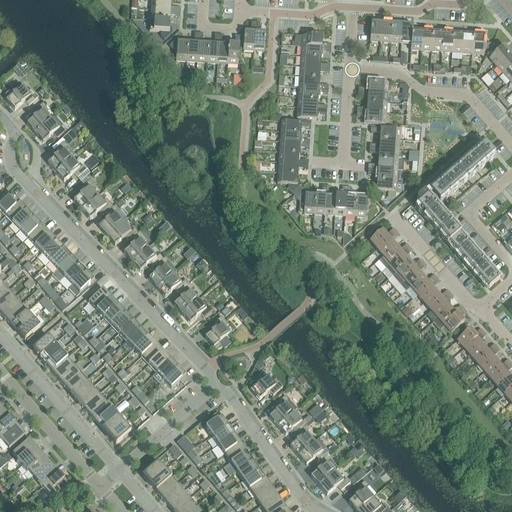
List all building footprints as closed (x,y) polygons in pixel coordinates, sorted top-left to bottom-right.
[(152,1),(151,11),(181,13),(181,9),(171,8),(172,2),(152,1)] [(151,11),(150,22),(170,23),(171,17),(180,18),(181,13),(151,11)] [(170,23),(150,22),(150,32),(161,33),(161,37),(164,41),(172,34),(172,29),(170,29),(170,23)] [(243,52),(254,53),(256,23),(252,23),(251,32),(245,32),(243,52)] [(256,23),(254,53),(265,53),(266,33),(260,33),(260,23),(256,23)] [(370,43),(381,43),(382,23),(372,23),(370,43)] [(381,43),(391,44),(392,24),(382,23),(381,43)] [(391,44),(401,45),(402,25),(392,24),(391,44)] [(411,46),(412,32),(412,26),(402,25),(401,45),(411,46)] [(411,52),(421,52),(422,32),(412,32),(411,46),(411,52)] [(421,52),(431,53),(432,33),(422,32),(421,52)] [(431,53),(441,54),(443,34),(432,33),(431,53)] [(187,63),(197,64),(199,34),(195,34),(194,43),(188,43),(187,63)] [(197,64),(207,65),(209,44),(203,44),(203,34),(199,34),(197,64)] [(441,54),(451,54),(453,34),(443,34),(441,54)] [(451,54),(462,55),(463,35),(453,34),(451,54)] [(207,65),(217,65),(219,35),(215,35),(214,45),(209,44),(207,65)] [(217,65),(228,66),(229,46),(223,45),(224,36),(219,35),(217,65)] [(462,55),(472,56),(473,36),(463,35),(462,55)] [(154,36),(148,41),(157,51),(163,46),(154,36)] [(483,50),(490,50),(493,44),(483,44),(484,36),(473,36),(472,56),(483,56),(483,50)] [(229,46),(228,66),(238,67),(240,37),(235,37),(235,46),(229,46)] [(302,42),(302,48),(331,50),(331,45),(322,45),(322,38),(302,37),(302,42)] [(176,62),(187,63),(188,43),(182,43),(183,40),(177,40),(169,47),(173,51),(177,51),(176,62)] [(490,50),(487,57),(490,60),(497,68),(511,55),(504,46),(499,51),(493,44),(490,50)] [(302,48),(301,58),(321,59),(321,53),(331,54),(331,50),(302,48)] [(497,68),(503,75),(511,67),(511,55),(497,68)] [(301,58),(300,68),(330,70),(330,65),(321,65),(321,59),(301,58)] [(18,66),(13,70),(21,79),(26,75),(18,66)] [(511,67),(503,75),(510,83),(511,81),(511,67)] [(300,68),(300,78),(320,80),(320,74),(329,74),(330,70),(300,68)] [(300,78),(299,89),(328,91),(329,86),(319,86),(320,80),(300,78)] [(7,94),(5,97),(6,102),(15,111),(25,102),(29,107),(38,98),(31,90),(28,93),(23,87),(19,83),(14,88),(7,94)] [(359,88),(358,93),(388,95),(388,84),(369,83),(368,89),(359,88)] [(492,85),(488,88),(493,94),(496,91),(492,85)] [(299,89),(298,99),(318,100),(319,94),(328,95),(328,91),(299,89)] [(368,97),(367,104),(387,105),(388,95),(358,93),(358,97),(368,97)] [(497,98),(501,103),(505,100),(500,95),(497,98)] [(298,99),(298,109),(327,111),(327,106),(318,106),(318,100),(298,99)] [(505,100),(501,103),(506,109),(510,106),(505,100)] [(27,125),(35,134),(51,120),(43,111),(47,108),(43,104),(33,112),(37,116),(27,125)] [(357,109),(357,113),(386,115),(387,105),(367,104),(367,109),(357,109)] [(66,108),(63,111),(67,117),(71,113),(66,108)] [(327,111),(298,109),(297,120),(317,121),(317,115),(327,115),(327,111)] [(386,115),(357,113),(357,117),(366,118),(366,125),(386,126),(386,115)] [(51,120),(35,134),(43,144),(53,135),(57,139),(70,128),(66,124),(62,127),(54,118),(51,120)] [(281,123),(280,134),(301,135),(301,129),(311,130),(311,125),(281,123)] [(381,135),(380,140),(400,141),(400,131),(371,129),(371,134),(381,135)] [(71,132),(62,139),(68,146),(77,139),(71,132)] [(258,134),(258,142),(266,143),(266,135),(258,134)] [(280,134),(280,144),(310,146),(310,141),(301,141),(301,135),(280,134)] [(370,146),(370,150),(399,152),(400,141),(380,140),(380,146),(370,146)] [(58,156),(48,164),(56,174),(72,160),(75,157),(71,151),(64,143),(54,151),(58,156)] [(280,144),(279,154),(300,155),(300,149),(309,150),(310,146),(280,144)] [(495,156),(485,145),(474,155),(472,156),(454,172),(430,192),(439,203),(466,181),(495,156)] [(379,155),(379,161),(398,162),(399,152),(370,150),(369,154),(379,155)] [(409,152),(408,163),(418,163),(419,153),(409,152)] [(279,154),(278,164),(308,166),(309,162),(299,161),(300,155),(279,154)] [(90,159),(84,165),(91,172),(97,167),(90,159)] [(72,160),(56,174),(64,183),(74,174),(78,179),(87,170),(83,166),(80,169),(72,160)] [(368,170),(398,172),(403,172),(403,162),(398,162),(379,161),(378,167),(369,166),(368,170)] [(278,164),(278,174),(298,176),(299,170),(308,170),(308,166),(278,164)] [(378,175),(377,181),(397,183),(398,172),(368,170),(368,174),(378,175)] [(96,171),(92,175),(96,179),(100,175),(96,171)] [(278,174),(277,185),(289,186),(288,190),(292,194),(294,197),(302,190),(300,187),(300,182),(298,181),(298,176),(278,174)] [(74,202),(82,211),(98,197),(90,188),(94,185),(90,181),(80,189),(84,193),(74,202)] [(397,183),(377,181),(377,187),(374,187),(374,192),(381,200),(385,197),(385,193),(396,193),(397,183)] [(314,216),(325,217),(327,187),(322,187),(322,196),(316,196),(314,216)] [(325,217),(335,217),(336,197),(330,197),(331,187),(327,187),(325,217)] [(335,217),(345,218),(347,188),(343,188),(342,198),(336,197),(335,217)] [(345,218),(355,219),(357,199),(351,198),(351,189),(347,188),(345,218)] [(302,190),(294,197),(297,200),(299,202),(304,202),(303,215),(314,216),(316,196),(310,196),(310,193),(305,193),(302,190)] [(431,223),(453,248),(483,284),(489,290),(500,280),(432,203),(426,196),(424,194),(418,199),(418,200),(417,201),(417,202),(417,203),(418,204),(419,205),(417,207),(419,209),(431,223)] [(0,206),(0,211),(5,217),(20,203),(12,195),(0,206)] [(104,216),(105,215),(113,208),(106,200),(103,203),(98,197),(82,211),(90,221),(100,212),(104,216)] [(357,199),(355,219),(366,219),(367,208),(371,209),(375,205),(368,197),(363,197),(363,199),(357,199)] [(121,202),(116,206),(120,210),(125,206),(121,202)] [(5,217),(12,224),(27,210),(20,203),(5,217)] [(99,228),(107,237),(123,223),(115,214),(119,211),(115,206),(113,208),(105,215),(109,219),(99,228)] [(12,224),(20,232),(34,218),(27,210),(12,224)] [(504,217),(499,222),(502,225),(508,221),(504,217)] [(20,232),(27,240),(42,226),(34,218),(20,232)] [(502,225),(499,222),(494,226),(497,230),(502,225)] [(129,242),(130,241),(138,234),(135,229),(131,232),(123,223),(107,237),(115,247),(125,238),(129,242)] [(27,240),(35,248),(49,234),(42,226),(27,240)] [(383,231),(370,242),(375,248),(375,249),(377,251),(390,239),(392,238),(389,234),(387,236),(383,231)] [(124,254),(132,263),(148,249),(140,240),(144,237),(140,232),(138,234),(130,241),(134,245),(124,254)] [(35,248),(42,255),(57,242),(49,234),(35,248)] [(349,236),(343,248),(352,240),(353,240),(349,236)] [(390,239),(377,251),(383,258),(396,247),(393,243),(395,241),(392,238),(390,239)] [(42,255),(50,263),(64,249),(57,242),(42,255)] [(383,258),(380,262),(386,269),(403,255),(405,253),(402,250),(400,251),(399,250),(398,249),(398,248),(396,247),(383,258)] [(50,263),(57,271),(72,257),(64,249),(50,263)] [(154,268),(155,267),(163,259),(160,255),(156,258),(148,249),(132,263),(140,273),(150,264),(154,268)] [(191,251),(184,257),(188,262),(195,256),(191,251)] [(403,255),(386,269),(393,277),(410,263),(406,258),(408,257),(405,253),(403,255)] [(8,255),(5,258),(7,260),(0,266),(4,270),(13,262),(8,255)] [(57,271),(65,279),(79,265),(72,257),(57,271)] [(149,280),(157,289),(173,275),(177,272),(169,263),(165,258),(163,259),(155,267),(159,271),(149,280)] [(202,263),(196,268),(202,274),(208,269),(202,263)] [(393,277),(400,285),(417,270),(410,263),(393,277)] [(65,279),(72,287),(87,273),(79,265),(65,279)] [(417,270),(400,285),(407,293),(410,289),(423,278),(420,274),(422,272),(419,269),(417,270)] [(72,287),(69,290),(76,298),(80,295),(94,281),(87,273),(72,287)] [(179,294),(180,293),(188,285),(185,281),(181,284),(173,275),(157,289),(165,299),(175,290),(179,294)] [(378,277),(374,280),(378,285),(382,282),(378,277)] [(423,278),(410,289),(417,297),(430,286),(432,284),(429,281),(427,283),(423,278)] [(0,286),(0,298),(8,292),(2,284),(0,286)] [(174,306),(182,315),(198,301),(190,292),(194,289),(190,284),(188,285),(180,293),(184,297),(174,306)] [(430,286),(417,297),(424,305),(437,294),(433,289),(435,288),(432,284),(430,286)] [(88,304),(96,312),(111,298),(103,290),(101,292),(95,298),(88,304)] [(98,290),(92,295),(95,298),(101,292),(98,290)] [(0,298),(0,311),(15,299),(8,292),(0,298)] [(437,294),(424,305),(431,313),(444,302),(446,300),(443,297),(441,298),(437,294)] [(96,312),(104,320),(118,306),(111,298),(96,312)] [(4,320),(21,306),(15,299),(0,311),(0,312),(5,319),(4,320)] [(444,302),(431,313),(437,321),(450,309),(448,307),(449,303),(446,300),(444,302)] [(198,301),(182,315),(190,325),(200,316),(204,320),(214,312),(210,307),(206,310),(198,301)] [(51,305),(46,310),(49,314),(55,309),(51,305)] [(6,320),(12,327),(27,313),(21,306),(4,320),(5,321),(6,320)] [(104,320),(111,327),(126,313),(118,306),(104,320)] [(227,308),(221,313),(225,318),(231,313),(227,308)] [(406,309),(402,313),(407,319),(408,318),(411,315),(406,309)] [(437,321),(433,324),(440,332),(457,317),(459,315),(456,312),(454,314),(450,309),(437,321)] [(18,333),(18,334),(33,321),(27,313),(12,327),(18,333)] [(111,327),(119,335),(133,321),(126,313),(111,327)] [(457,317),(440,332),(447,340),(447,341),(464,325),(460,320),(462,318),(459,315),(457,317)] [(215,330),(205,339),(214,349),(218,351),(221,350),(223,348),(225,350),(232,344),(226,338),(230,334),(225,329),(228,326),(221,318),(212,326),(215,330)] [(33,321),(18,334),(25,342),(26,341),(27,342),(34,336),(33,336),(32,335),(40,328),(33,321)] [(119,335),(126,343),(141,329),(133,321),(119,335)] [(421,323),(416,328),(421,334),(426,329),(421,323)] [(63,331),(67,335),(72,330),(69,326),(63,331)] [(40,328),(32,335),(33,336),(34,336),(35,337),(42,331),(40,328)] [(126,343),(134,351),(148,337),(141,329),(126,343)] [(470,332),(458,343),(465,351),(477,340),(479,338),(476,335),(474,337),(470,332)] [(427,333),(423,337),(427,342),(431,338),(427,333)] [(33,351),(39,359),(55,345),(48,337),(33,351)] [(134,351),(141,359),(156,345),(148,337),(134,351)] [(431,338),(427,342),(428,342),(431,346),(436,342),(433,337),(432,338),(431,338)] [(477,340),(465,351),(471,359),(484,348),(482,346),(484,344),(482,342),(479,338),(477,340)] [(45,366),(45,367),(61,352),(55,345),(39,359),(40,359),(46,365),(45,366)] [(141,359),(149,366),(163,352),(156,345),(141,359)] [(112,347),(107,352),(111,356),(116,351),(112,347)] [(484,348),(471,359),(478,367),(491,356),(493,354),(490,351),(488,352),(484,348)] [(46,366),(52,373),(67,360),(61,352),(45,367),(46,366)] [(149,366),(156,374),(171,360),(163,352),(149,366)] [(491,356),(478,367),(485,374),(498,363),(494,359),(496,357),(493,354),(491,356)] [(449,355),(444,360),(447,364),(452,360),(453,359),(449,355)] [(52,373),(59,380),(74,367),(67,360),(52,373)] [(156,374),(153,377),(160,385),(164,382),(178,368),(171,360),(156,374)] [(452,360),(447,364),(449,366),(451,369),(456,365),(452,360)] [(498,363),(485,374),(492,382),(504,371),(506,369),(504,366),(502,368),(498,363)] [(64,388),(80,374),(74,367),(59,380),(65,387),(64,388)] [(178,368),(164,382),(172,390),(180,382),(184,386),(186,384),(188,380),(186,376),(178,368)] [(504,371),(492,382),(498,390),(511,379),(507,374),(509,373),(506,369),(504,371)] [(71,394),(71,395),(86,381),(80,374),(64,388),(64,389),(65,388),(71,394)] [(249,387),(251,391),(259,401),(269,392),(273,396),(283,388),(276,380),(272,383),(267,377),(262,382),(258,378),(251,384),(249,387)] [(498,390),(505,398),(511,391),(511,379),(498,390)] [(71,395),(77,402),(93,389),(86,381),(71,395)] [(77,402),(84,409),(99,396),(93,389),(77,402)] [(84,410),(90,416),(105,403),(99,396),(84,409),(84,410)] [(279,410),(269,418),(277,428),(294,414),(293,413),(297,410),(285,397),(276,405),(279,410)] [(149,402),(146,398),(141,403),(144,407),(149,402)] [(135,402),(130,407),(134,411),(139,406),(135,402)] [(90,416),(96,424),(112,410),(105,403),(90,416)] [(102,430),(103,431),(118,418),(112,410),(96,424),(102,430)] [(136,414),(140,418),(145,414),(142,410),(136,414)] [(0,417),(0,436),(15,424),(5,413),(0,417)] [(136,414),(130,420),(134,424),(140,418),(136,414)] [(294,414),(277,428),(285,437),(296,428),(299,432),(306,426),(313,421),(309,416),(305,420),(302,423),(294,414)] [(205,429),(212,438),(228,427),(222,417),(218,415),(214,416),(211,418),(215,422),(205,429)] [(103,431),(109,438),(124,425),(118,418),(103,431)] [(506,423),(502,426),(506,431),(510,427),(506,423)] [(15,424),(0,436),(0,439),(9,450),(25,436),(15,424)] [(124,425),(109,438),(116,446),(131,432),(124,425)] [(300,439),(290,448),(298,457),(314,443),(306,434),(310,431),(308,428),(306,426),(299,432),(296,435),(300,439)] [(212,438),(218,447),(235,435),(228,427),(212,438)] [(218,447),(224,456),(241,444),(235,435),(218,447)] [(184,438),(177,444),(184,453),(187,456),(193,452),(195,450),(184,438)] [(16,462),(21,468),(39,452),(29,440),(13,454),(18,461),(16,462)] [(316,458),(320,462),(327,456),(330,454),(323,446),(319,449),(314,443),(298,457),(306,467),(316,458)] [(224,456),(230,465),(247,453),(241,444),(224,456)] [(174,446),(169,451),(177,461),(182,456),(174,446)] [(358,453),(354,449),(348,455),(351,459),(358,453)] [(359,460),(365,455),(361,451),(355,456),(359,460)] [(28,472),(33,477),(49,463),(39,452),(21,468),(26,473),(28,472)] [(193,452),(187,456),(194,465),(200,460),(193,452)] [(230,465),(237,473),(253,462),(247,453),(230,465)] [(319,487),(335,473),(339,470),(327,456),(320,462),(317,465),(321,469),(311,478),(319,487)] [(179,464),(183,468),(189,463),(185,459),(179,464)] [(237,473),(243,482),(259,471),(253,462),(237,473)] [(33,477),(43,489),(59,474),(49,463),(33,477)] [(143,477),(149,485),(165,471),(158,464),(157,465),(156,464),(156,463),(149,469),(150,469),(150,470),(143,477)] [(362,470),(355,476),(360,481),(366,475),(362,470)] [(149,485),(156,492),(171,478),(165,471),(149,485)] [(243,482),(249,491),(266,480),(259,471),(243,482)] [(335,473),(319,487),(327,496),(337,487),(341,492),(350,483),(347,479),(343,482),(335,473)] [(59,474),(43,489),(53,500),(69,486),(59,474)] [(161,500),(177,486),(171,478),(156,492),(162,499),(161,500)] [(249,491),(255,499),(271,487),(266,480),(249,491)] [(349,504),(355,511),(357,511),(373,499),(365,490),(368,487),(365,482),(355,491),(359,495),(349,504)] [(162,499),(168,506),(184,493),(177,486),(161,500),(162,499)] [(255,499),(260,507),(277,495),(271,487),(255,499)] [(176,511),(190,500),(184,493),(168,506),(173,511),(176,511)] [(402,494),(398,497),(401,502),(406,498),(402,494)] [(260,507),(263,511),(269,511),(282,503),(277,495),(260,507)] [(373,499),(357,511),(385,511),(388,509),(384,505),(381,508),(373,499)] [(176,511),(190,511),(196,507),(190,500),(176,511)] [(269,511),(286,511),(288,511),(282,503),(269,511)]
